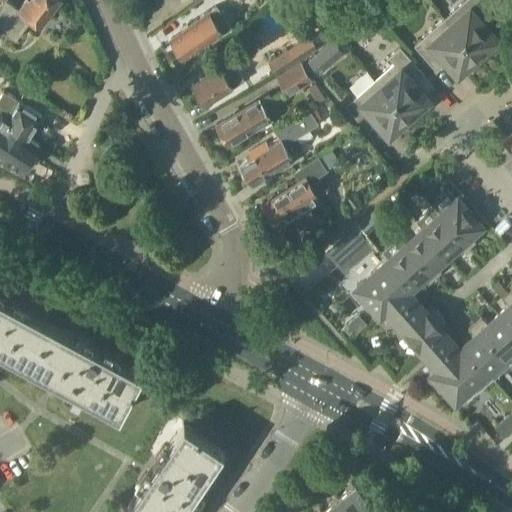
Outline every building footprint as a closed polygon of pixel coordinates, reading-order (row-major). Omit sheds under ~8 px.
[(7,0),(6,0),(4,3),(0,8),(0,26),(17,39),(32,18),(42,25),(60,0),(25,0),(20,9),(7,0)] [(369,7),(363,0),(339,0),(330,7),(333,11),(320,20),(331,35),(369,7)] [(463,0),(443,18),(479,59),(490,50),(486,46),(495,38),(480,21),(490,12),(480,0),(463,0)] [(389,1),(380,9),(388,18),(394,13),(392,11),(395,8),(389,1)] [(183,31),(172,39),(173,41),(172,46),(177,53),(181,53),(183,57),(222,31),(228,27),(229,26),(226,21),(217,7),(209,12),(182,30),(183,31)] [(386,24),(374,11),(360,23),(369,33),(372,30),(375,33),(386,24)] [(479,59),(443,18),(413,45),(430,64),(441,55),(456,73),(465,65),(469,68),(479,59)] [(316,47),(309,36),(271,60),(278,71),(316,47)] [(375,78),(410,120),(421,111),(417,107),(426,99),(411,82),(421,72),(399,47),(388,55),(394,62),(375,78)] [(319,73),(331,63),(321,50),(308,61),(319,73)] [(201,80),(194,85),(196,89),(195,93),(199,99),(203,100),(204,103),(244,80),(230,56),(203,72),(206,77),(201,80)] [(289,95),(312,80),(303,65),(279,80),(289,95)] [(410,120),(375,78),(344,105),(362,125),(372,116),(387,133),(396,125),(400,129),(410,120)] [(0,95),(0,118),(28,137),(30,135),(32,134),(37,127),(36,124),(42,114),(8,93),(5,99),(0,95)] [(221,134),(226,139),(228,142),(254,127),(255,129),(271,119),(258,99),(217,124),(219,127),(221,134)] [(317,124),(316,122),(323,118),(316,105),(309,109),(274,130),(280,140),(241,163),(243,167),(242,172),(246,178),(250,178),(252,182),(278,167),(279,169),(293,161),(283,144),(317,124)] [(29,138),(28,137),(0,118),(0,155),(23,170),(34,153),(40,144),(29,138)] [(262,203),(273,222),(292,211),(295,212),(299,209),(299,206),(326,190),(317,175),(326,170),(318,156),(292,172),(298,181),(262,203)] [(438,213),(468,247),(474,241),(468,233),(479,224),(456,197),(438,213)] [(468,247),(438,213),(431,205),(414,220),(421,228),(444,254),(455,245),(461,252),(468,247)] [(365,223),(364,225),(362,222),(357,226),(365,236),(371,230),(365,223)] [(404,243),(397,236),(433,277),(440,271),(434,264),(444,254),(421,228),(404,243)] [(346,239),(353,247),(364,237),(357,229),(346,239)] [(433,277),(397,236),(380,251),(387,258),(411,284),(420,276),(427,283),(433,277)] [(450,337),(447,334),(441,327),(444,324),(443,318),(441,314),(437,310),(433,307),(428,305),(425,308),(406,288),(411,284),(387,258),(355,287),(366,300),(362,304),(373,317),(382,309),(401,329),(396,334),(412,352),(417,348),(423,355),(426,358),(429,361),(435,368),(426,376),(437,389),(442,385),(454,399),(486,370),(463,343),(459,347),(452,340),(450,337)] [(511,296),(507,291),(501,297),(507,305),(497,314),(511,331),(511,296)] [(0,348),(119,413),(142,371),(0,294),(0,348)] [(511,331),(497,314),(486,323),(480,316),(474,321),(473,322),(509,363),(511,360),(511,331)] [(473,335),(463,343),(486,370),(493,377),(509,363),(473,322),(466,328),(473,335)] [(184,422),(122,511),(180,511),(223,448),(184,422)] [(378,511),(379,511),(355,483),(339,496),(351,511),(378,511)] [(351,511),(339,496),(323,510),(324,511),(351,511)]
